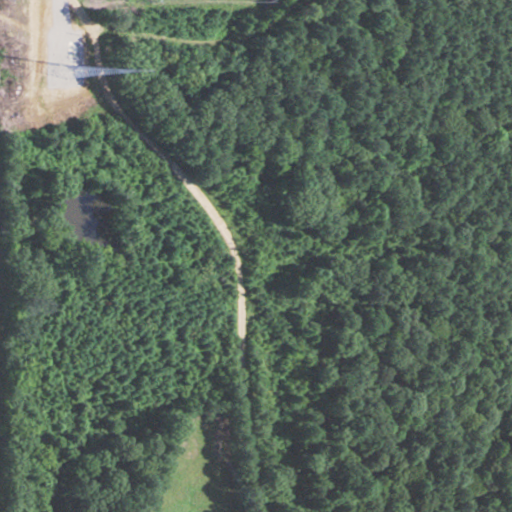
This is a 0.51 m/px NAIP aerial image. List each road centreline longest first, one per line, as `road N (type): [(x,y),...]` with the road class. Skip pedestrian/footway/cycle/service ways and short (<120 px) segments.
road 1 (residential): [(68,0),(154,167),(278,307),(253,491),(262,511)]
road 2 (residential): [(89,41),(184,31),(251,0)]
